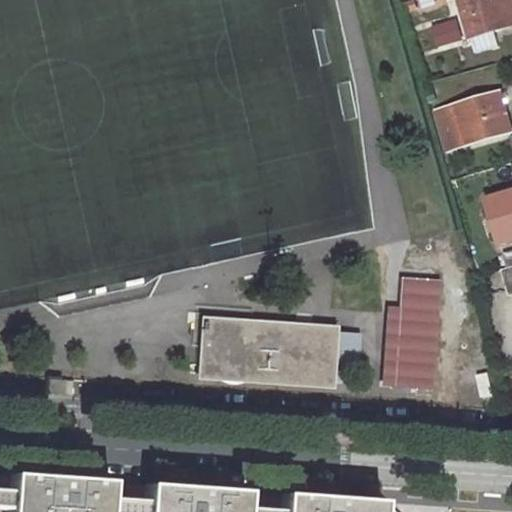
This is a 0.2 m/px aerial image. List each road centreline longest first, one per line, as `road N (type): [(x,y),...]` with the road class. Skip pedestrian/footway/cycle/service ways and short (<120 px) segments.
road 1 (residential): [(440,470),(442,430),(0,399)]
road 2 (residential): [(440,470),(0,441)]
